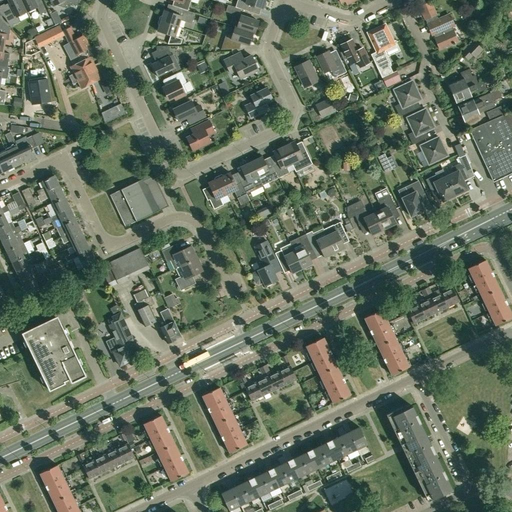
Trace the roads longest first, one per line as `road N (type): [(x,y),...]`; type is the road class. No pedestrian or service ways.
road 1 (residential): [(0,478),(490,244)]
road 2 (residential): [(511,191),(105,387)]
road 3 (residential): [(282,0),(267,47),(295,110),(289,125),(183,174),(167,162),(102,22),(105,0)]
road 4 (primary): [(113,403),(511,208)]
road 5 (residential): [(231,290),(188,218),(172,217),(115,243),(103,237),(59,162),(0,187)]
road 6 (residential): [(190,486),(415,377)]
road 7 (residential): [(451,139),(400,0)]
road 8 (residential): [(469,491),(415,377)]
road 9 (primary): [(0,458),(113,403)]
